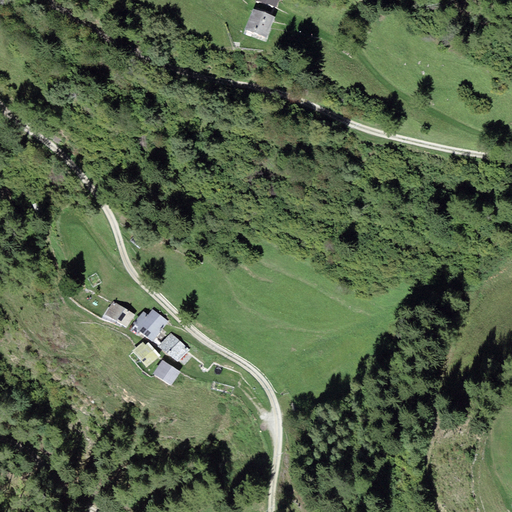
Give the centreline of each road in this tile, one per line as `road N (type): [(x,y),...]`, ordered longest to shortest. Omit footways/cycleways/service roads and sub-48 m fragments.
road 1 (track): [(0,96),(75,166),(111,216),(125,273),(268,383),(280,434),(272,511)]
road 2 (track): [(511,159),(380,135),(97,40),(44,0)]
road 3 (track): [(0,438),(31,452),(95,511)]
